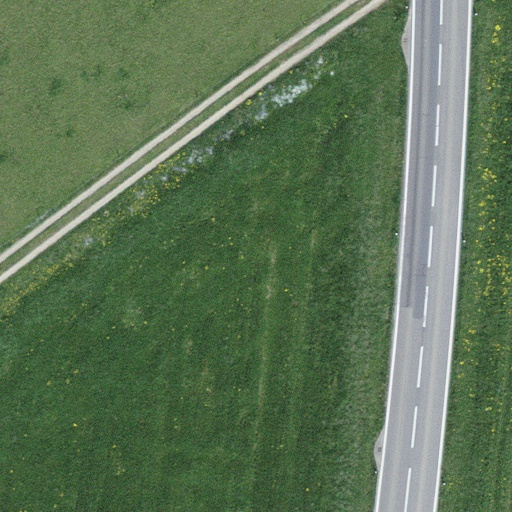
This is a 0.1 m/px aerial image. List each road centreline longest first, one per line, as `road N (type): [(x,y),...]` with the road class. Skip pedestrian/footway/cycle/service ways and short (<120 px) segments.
road 1 (secondary): [(441,0),(425,328),(405,511)]
road 2 (track): [(0,272),(372,0)]
